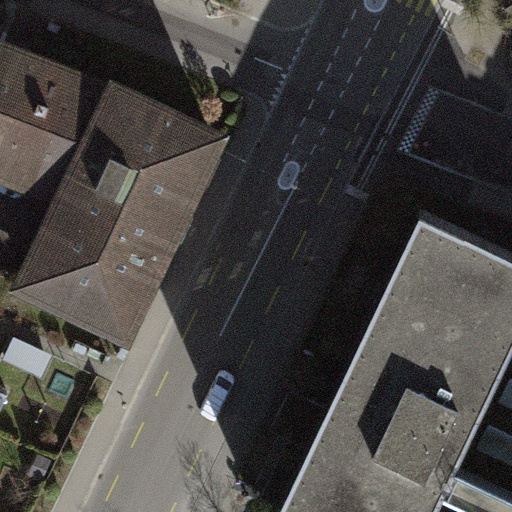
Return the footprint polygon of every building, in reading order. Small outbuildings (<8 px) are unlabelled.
[(0,160),(73,187),(117,96),(0,50),(0,160)] [(216,144),(117,96),(73,187),(28,281),(127,328),(216,144)] [(427,511),(433,500),(459,511),(511,511),(511,501),(446,471),(502,353),(511,332),(511,255),(410,208),(266,511),(427,511)] [(446,471),(511,501),(511,357),(502,353),(446,471)] [(0,407),(9,389),(0,384),(0,407)] [(459,511),(433,500),(427,511),(459,511)]
